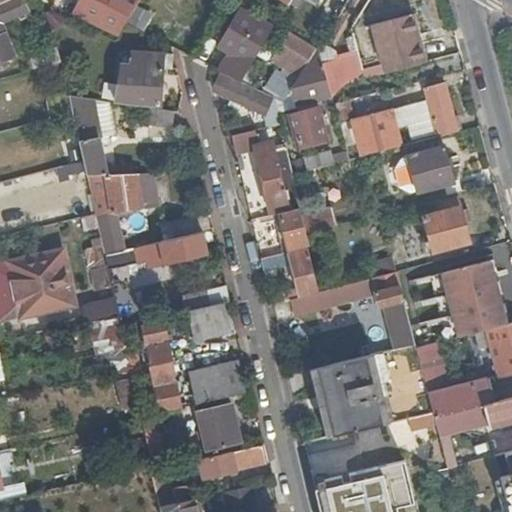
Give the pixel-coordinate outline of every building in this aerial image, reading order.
[(0,22),(28,11),(23,0),(14,0),(0,6),(0,22)] [(23,0),(28,11),(41,5),(38,0),(23,0)] [(118,34),(124,23),(133,8),(118,0),(83,0),(82,3),(84,4),(79,14),(118,34)] [(283,0),(252,0),(276,15),(285,1),(283,0)] [(231,52),(220,70),(223,72),(242,81),(272,27),(240,10),(219,46),(231,52)] [(372,25),(383,65),(385,74),(423,64),(419,46),(411,15),(372,25)] [(291,34),(275,60),(300,75),(311,58),(316,50),(291,34)] [(0,43),(0,62),(2,68),(7,66),(6,61),(11,59),(4,42),(0,43)] [(423,64),(429,62),(424,44),(419,46),(423,64)] [(60,59),(57,51),(32,58),(35,68),(60,59)] [(174,55),(174,54),(134,52),(130,86),(140,87),(138,104),(159,105),(163,68),(172,69),(174,55)] [(300,75),(291,89),(297,107),(306,104),(329,99),(322,74),(320,71),(315,71),(311,58),(300,75)] [(383,65),(343,76),(346,85),(385,74),(383,65)] [(337,71),(322,74),(329,99),(342,88),(337,71)] [(242,81),(223,72),(215,90),(264,115),(268,128),(279,126),(276,114),(273,97),(242,81)] [(427,102),(406,107),(416,143),(460,131),(456,115),(452,115),(444,83),(424,88),(427,102)] [(69,96),(86,99),(88,87),(67,85),(69,96)] [(87,175),(128,174),(128,166),(102,168),(97,139),(96,138),(93,138),(89,116),(95,115),(93,100),(86,99),(69,96),(73,113),(84,164),(87,175)] [(352,121),(347,102),(335,106),(349,160),(400,147),(395,128),(405,126),(409,144),(416,143),(406,107),(352,121)] [(306,104),(297,107),(298,112),(288,115),(296,144),(325,136),(317,107),(307,110),(306,104)] [(172,128),(174,112),(142,108),(140,123),(172,128)] [(96,138),(97,139),(100,138),(95,115),(89,116),(93,138),(96,138)] [(227,137),(231,136),(244,133),(242,126),(225,129),(227,137)] [(256,148),(272,215),(274,215),(279,214),(300,209),(292,175),(285,148),(274,151),(272,143),(261,146),(258,131),(244,133),(231,136),(235,153),(256,148)] [(407,157),(407,159),(415,190),(416,193),(453,183),(444,147),(407,157)] [(304,172),(332,165),(329,152),(301,159),(304,172)] [(415,190),(407,159),(402,160),(395,172),(399,186),(409,191),(415,190)] [(155,200),(151,173),(128,174),(87,175),(95,215),(102,247),(104,254),(119,251),(114,227),(108,228),(104,214),(140,208),(139,203),(155,200)] [(458,198),(413,210),(415,220),(422,219),(432,254),(469,243),(458,198)] [(301,214),(306,233),(336,225),(332,206),(301,214)] [(258,247),(261,259),(288,253),(288,250),(306,244),(309,244),(306,233),(301,214),(300,209),(279,214),(281,220),(286,240),(258,247)] [(209,214),(189,219),(192,234),(212,229),(209,214)] [(192,234),(189,219),(161,226),(164,240),(192,234)] [(207,254),(202,233),(159,242),(162,255),(164,264),(207,254)] [(162,255),(159,242),(141,246),(143,258),(162,255)] [(291,264),(298,289),(299,296),(317,291),(306,244),(288,250),(288,253),(261,259),(264,271),(291,264)] [(141,246),(119,251),(104,254),(107,267),(143,258),(141,246)] [(104,254),(102,247),(87,250),(90,271),(93,271),(107,268),(107,267),(104,254)] [(8,262),(14,288),(46,281),(68,276),(63,250),(8,262)] [(366,280),(385,276),(395,273),(390,253),(361,261),(366,280)] [(111,284),(107,268),(93,271),(97,288),(111,284)] [(387,282),(389,289),(399,286),(396,273),(395,273),(385,276),(387,282)] [(46,281),(14,288),(20,317),(74,305),(68,276),(46,281)] [(318,293),(321,304),(339,299),(337,294),(387,282),(385,276),(366,280),(321,292),(318,293)] [(224,302),(230,301),(226,284),(208,288),(212,305),(224,302)] [(384,307),(395,350),(415,345),(399,286),(389,289),(375,292),(379,308),(384,307)] [(212,305),(208,288),(182,294),(186,311),(193,309),(212,305)] [(290,292),(293,299),(300,298),(299,296),(298,289),(290,292)] [(300,298),(293,299),(296,313),(322,306),(321,304),(318,293),(300,298)] [(229,325),(224,302),(212,305),(193,309),(197,332),(229,325)] [(160,412),(182,408),(163,322),(142,326),(145,341),(140,342),(144,361),(149,360),(160,412)] [(511,372),(511,323),(487,330),(491,343),(477,347),(481,360),(495,356),(500,376),(511,372)] [(129,326),(121,328),(125,348),(133,347),(129,326)] [(455,388),(443,341),(429,345),(441,392),(455,388)] [(434,419),(495,404),(489,380),(455,388),(441,392),(429,345),(416,349),(432,412),(434,419)] [(367,356),(317,368),(333,436),(355,432),(384,424),(367,356)] [(196,406),(246,394),(239,361),(188,373),(196,406)] [(317,368),(311,370),(327,438),(333,436),(317,368)] [(435,424),(437,432),(462,426),(467,427),(499,419),(501,426),(511,423),(511,398),(495,404),(434,419),(435,424)] [(240,443),(231,402),(197,410),(207,451),(240,443)] [(411,430),(435,424),(434,419),(432,412),(407,418),(411,430)] [(165,467),(153,415),(140,417),(141,420),(152,469),(165,467)] [(333,436),(314,441),(318,457),(322,456),(328,484),(365,475),(355,432),(333,436)] [(266,463),(262,444),(200,458),(204,475),(204,476),(266,463)] [(511,511),(511,452),(495,457),(509,511),(511,511)] [(204,475),(200,458),(188,461),(192,477),(204,475)] [(167,466),(165,467),(152,469),(160,506),(194,498),(190,485),(172,489),(167,466)] [(258,499),(254,484),(230,490),(233,505),(258,499)] [(380,511),(376,491),(335,500),(338,511),(380,511)] [(196,511),(194,498),(160,506),(161,511),(196,511)]
